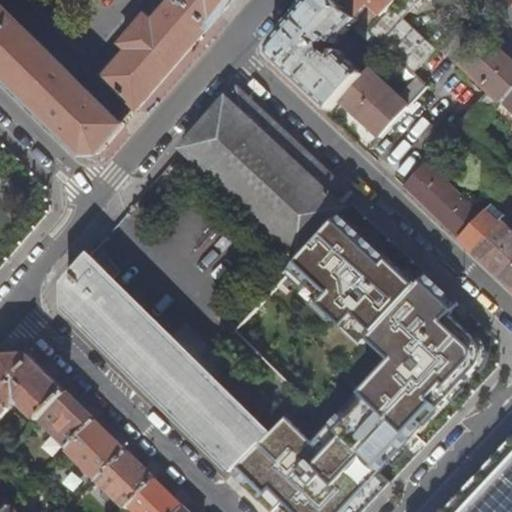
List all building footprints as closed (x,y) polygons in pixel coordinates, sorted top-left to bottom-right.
[(102,154),(130,122),(8,0),(0,0),(0,68),(87,154),(102,154)] [(176,0),(156,23),(150,17),(125,45),(131,51),(108,78),(141,109),(210,29),(235,0),(176,0)] [(370,48),(382,59),(389,50),(361,23),(357,20),(335,0),(314,0),(276,44),(277,59),(333,112),(344,101),(367,75),(344,55),(346,54),(343,52),(342,53),(341,53),(337,58),(331,52),(326,53),(326,49),(332,44),(336,48),(355,28),(373,45),(370,48)] [(368,15),(361,23),(389,50),(415,74),(436,51),(403,20),(421,0),(335,0),(357,20),(373,5),(383,15),(376,23),(368,15)] [(492,92),(464,120),(477,132),(496,113),(504,103),(511,94),(511,58),(485,33),(459,61),(492,92)] [(344,101),(383,137),(410,108),(371,71),(367,75),(344,101)] [(404,88),(414,99),(430,86),(420,74),(404,88)] [(300,257),(356,196),(240,89),(183,149),(300,257)] [(510,109),(511,110),(511,94),(504,103),(496,113),(502,118),(510,109)] [(478,181),(497,199),(511,182),(511,164),(477,132),(464,120),(460,125),(471,136),(452,156),(468,171),(463,176),(473,186),(478,181)] [(429,163),(406,187),(461,238),(483,213),(429,163)] [(511,218),(505,225),(488,209),(483,213),(461,238),(505,278),(511,271),(511,218)] [(274,434),(235,474),(264,502),(274,492),(295,511),(345,511),(481,367),(484,360),(483,351),(479,342),(344,217),(300,265),(329,292),(324,296),(396,366),(318,444),(290,417),(274,434)] [(203,257),(191,270),(215,292),(251,252),(217,221),(192,248),(203,257)] [(235,474),(274,434),(92,256),(67,285),(69,310),(235,474)] [(16,404),(36,424),(68,393),(30,355),(6,357),(0,363),(0,400),(11,409),(16,404)] [(52,440),(65,453),(96,421),(68,393),(36,424),(52,440)] [(0,421),(11,409),(0,400),(0,421)] [(65,453),(96,483),(128,452),(103,427),(96,421),(65,453)] [(511,511),(511,444),(448,511),(511,511)] [(96,483),(124,511),(157,481),(128,452),(96,483)] [(124,511),(181,511),(185,509),(157,481),(124,511)] [(0,511),(6,511),(12,507),(3,497),(1,499),(0,497),(0,511)]
